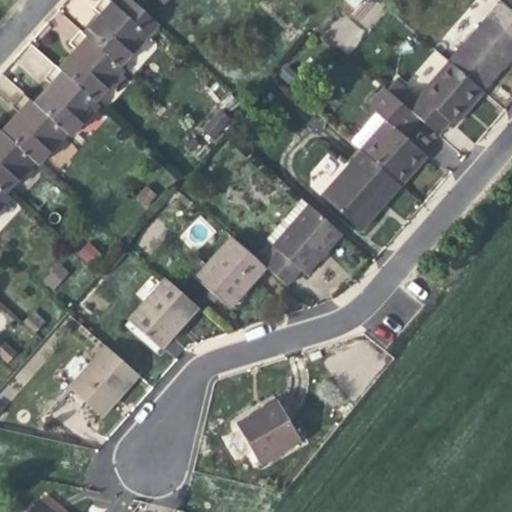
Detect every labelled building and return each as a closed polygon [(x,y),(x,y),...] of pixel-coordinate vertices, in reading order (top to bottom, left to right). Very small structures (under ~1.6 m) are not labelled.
[(96,18),(83,33),(119,66),(147,35),(108,0),(99,0),(92,8),(100,14),(96,18)] [(511,32),(490,13),(448,62),(481,91),(504,65),(511,56),(511,32)] [(72,54),(57,69),(93,102),(122,69),(119,66),(83,33),(79,30),(69,42),(76,49),(72,54)] [(448,62),(406,108),(417,118),(436,134),(447,122),(450,125),(465,109),(481,91),(448,62)] [(46,89),(32,104),(65,133),(69,137),(97,105),(93,102),(57,69),(53,66),(43,77),(51,84),(46,89)] [(366,106),(375,113),(400,136),(417,118),(406,108),(383,88),(366,106)] [(14,117),(0,133),(34,163),(36,165),(65,133),(32,104),(22,94),(11,106),(18,113),(14,117)] [(230,119),(220,109),(202,128),(213,138),(230,119)] [(424,157),(400,136),(375,113),(349,142),(360,151),(399,185),(415,167),(424,157)] [(0,189),(5,195),(34,163),(0,133),(0,132),(0,189)] [(380,206),(399,185),(360,151),(320,196),(359,230),(380,206)] [(278,249),(313,210),(301,200),(266,238),(278,249)] [(313,210),(278,249),(263,266),(264,267),(285,286),(300,270),(304,274),(321,255),(340,234),(313,210)] [(248,285),(264,267),(263,266),(230,237),(193,278),(228,308),(248,285)] [(103,254),(89,242),(79,253),(92,266),(103,254)] [(55,290),(67,270),(55,262),(43,282),(55,290)] [(197,307),(163,278),(127,319),(160,348),(176,330),(197,307)] [(137,374),(104,345),(67,387),(99,416),(118,395),(137,374)] [(299,440),(275,400),(258,410),(235,424),(260,464),(299,440)] [(53,511),(38,499),(27,511),(53,511)]
